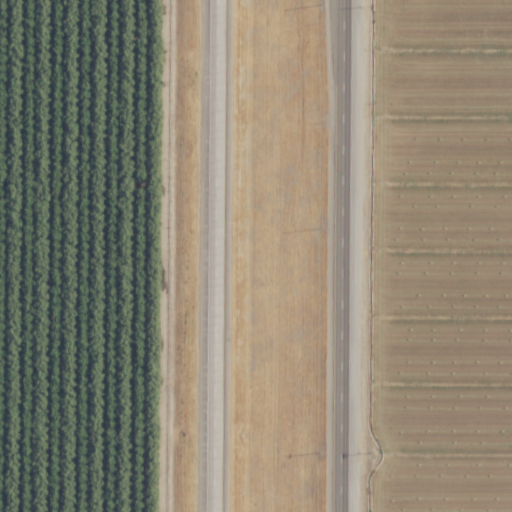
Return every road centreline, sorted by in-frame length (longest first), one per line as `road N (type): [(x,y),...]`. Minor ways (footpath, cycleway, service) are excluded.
road 1 (trunk): [(341,511),(346,0)]
road 2 (trunk): [(227,0),(224,511)]
